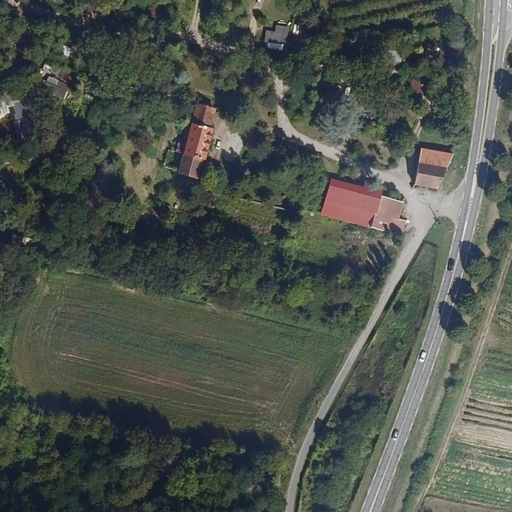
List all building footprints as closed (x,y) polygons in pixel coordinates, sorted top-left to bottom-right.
[(22,36),(15,20),(0,27),(0,42),(2,46),(8,44),(10,49),(20,45),(17,39),(22,36)] [(267,30),(266,48),(287,50),(288,26),(276,25),(276,31),(267,30)] [(427,96),(435,81),(417,72),(409,87),(427,96)] [(50,76),(43,90),(64,100),(71,86),(50,76)] [(198,177),(214,111),(196,107),(188,140),(179,137),(176,150),(184,152),(179,172),(198,177)] [(36,139),(28,108),(15,112),(17,121),(14,122),(20,143),(36,139)] [(436,187),(441,179),(447,155),(423,151),(414,182),(436,187)] [(24,180),(24,169),(6,170),(7,181),(24,180)] [(318,211),(398,233),(402,218),(395,216),(400,199),(380,193),(382,186),(363,181),(362,184),(332,175),(325,202),(321,201),(318,211)] [(318,211),(321,201),(314,199),(311,208),(318,211)]
